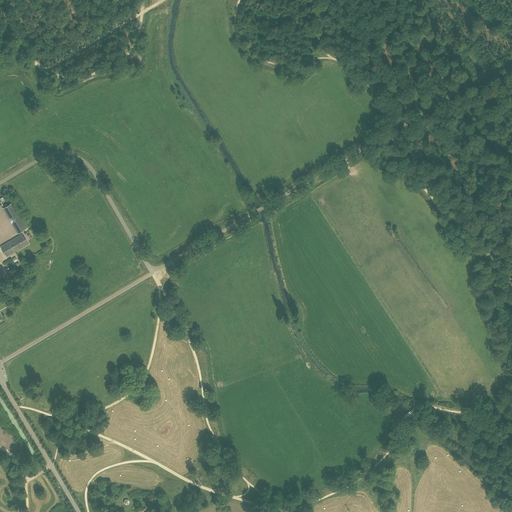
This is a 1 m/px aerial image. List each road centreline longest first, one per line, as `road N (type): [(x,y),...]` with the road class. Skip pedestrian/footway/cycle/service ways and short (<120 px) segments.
road 1 (unclassified): [(154,272),(511,62)]
road 2 (track): [(285,511),(378,465),(415,409),(464,415),(511,403)]
road 3 (unclassified): [(0,183),(40,156),(82,154),(154,272)]
road 4 (unclassified): [(0,363),(154,272)]
road 5 (unclassified): [(78,511),(0,379)]
